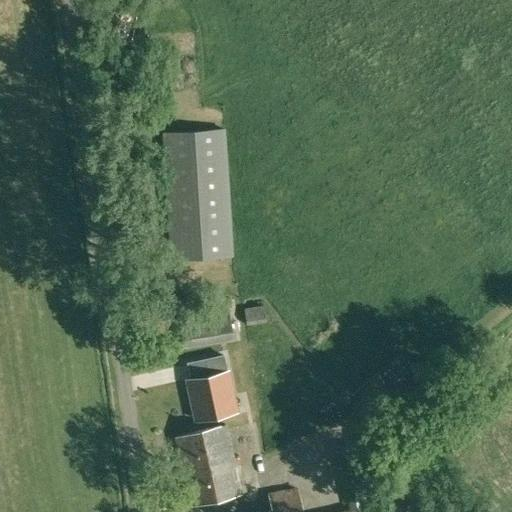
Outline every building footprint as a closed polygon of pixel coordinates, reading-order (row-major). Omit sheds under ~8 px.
[(232,256),(224,129),(163,133),(171,259),(232,256)] [(246,325),(265,321),(262,306),(244,308),(246,325)] [(184,347),(231,339),(227,309),(180,315),(184,347)] [(208,375),(191,379),(188,380),(190,391),(196,419),(231,411),(235,411),(232,395),(223,355),(204,359),(208,375)] [(306,391),(319,424),(341,416),(327,383),(306,391)] [(241,494),(224,424),(175,436),(192,506),(241,494)] [(350,509),(364,506),(366,477),(367,461),(363,441),(335,448),(350,509)] [(271,508),(256,510),(256,511),(302,511),(297,489),(268,495),(271,508)]
